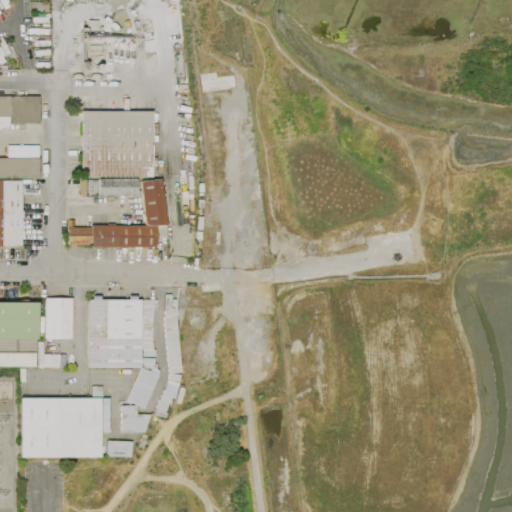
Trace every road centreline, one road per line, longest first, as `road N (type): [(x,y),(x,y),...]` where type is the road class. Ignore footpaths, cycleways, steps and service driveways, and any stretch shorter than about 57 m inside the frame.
road 1 (residential): [(0,88),(58,97),(60,277)]
road 2 (residential): [(226,275),(412,251)]
road 3 (residential): [(182,279),(0,275)]
